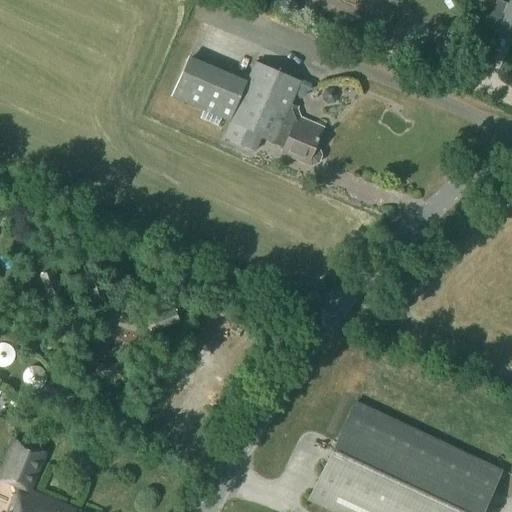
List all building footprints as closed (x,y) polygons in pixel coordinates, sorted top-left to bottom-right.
[(508,0),(496,30),(511,37),(511,0),(508,0)] [(300,117),(297,107),(290,104),(299,81),(255,62),(245,85),(230,121),(223,137),(250,148),(256,134),(284,146),(281,152),(311,165),(318,162),(321,155),(318,148),(314,146),(322,127),(300,117)] [(325,89),(321,96),(326,103),(334,103),(338,95),(333,88),(325,89)] [(62,292),(52,269),(39,275),(48,298),(62,292)] [(85,275),(91,299),(105,296),(99,272),(85,275)] [(157,330),(180,322),(175,308),(152,317),(157,330)] [(119,377),(119,363),(95,363),(95,377),(119,377)] [(479,511),(500,470),(355,402),(309,501),(333,511),(479,511)] [(14,439),(0,472),(0,479),(18,486),(7,511),(79,511),(80,511),(29,490),(45,452),(14,439)]
